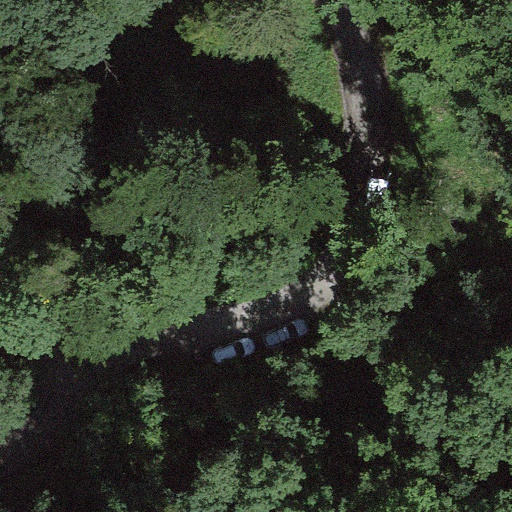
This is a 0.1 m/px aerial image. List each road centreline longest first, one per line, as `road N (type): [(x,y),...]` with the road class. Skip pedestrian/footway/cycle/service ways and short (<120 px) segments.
road 1 (track): [(0,326),(211,335),(353,277),(372,185),(361,100),(317,0)]
road 2 (track): [(0,461),(47,436),(89,333)]
